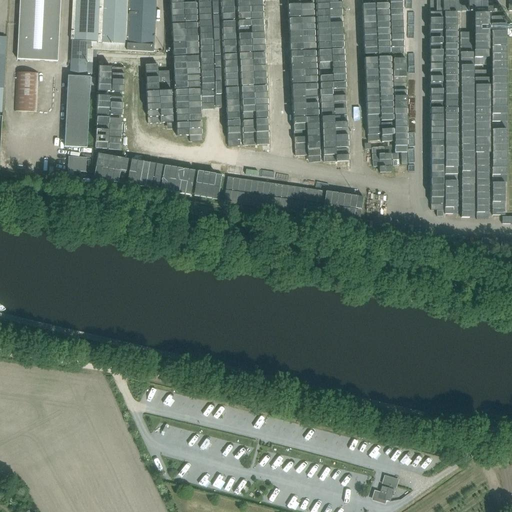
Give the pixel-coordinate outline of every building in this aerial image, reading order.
[(19,0),(16,59),(57,61),(60,0),(19,0)] [(73,0),(69,73),(85,74),(86,64),(92,64),(93,52),(93,49),(125,51),(127,0),(73,0)] [(127,0),(125,51),(152,52),(155,0),(127,0)] [(511,0),(426,0),(431,201),(443,201),(443,215),(457,215),(456,174),(443,174),(442,157),(457,157),(456,91),(442,92),(442,81),(456,81),(455,53),(441,45),(457,45),(459,115),(474,114),(474,144),(487,143),(486,100),(473,100),(473,92),(487,81),(486,12),(511,11),(511,0)] [(380,27),(380,45),(393,45),(392,26),(380,27)] [(319,110),(346,108),(341,32),(321,33),(322,46),(328,45),(330,71),(317,72),(319,110)] [(311,38),(255,39),(256,65),(311,64),(311,38)] [(207,82),(240,82),(240,53),(227,54),(227,68),(221,68),(221,41),(177,41),(178,59),(163,59),(163,102),(177,101),(176,69),(181,69),(181,85),(187,85),(188,96),(207,96),(207,82)] [(392,51),(392,127),(378,127),(378,173),(391,173),(391,164),(406,164),(406,125),(411,125),(411,117),(414,117),(414,107),(414,98),(406,98),(406,51),(392,51)] [(296,77),(302,77),(302,66),(311,66),(311,65),(296,65),(296,77)] [(284,66),(284,79),(295,79),(295,66),(284,66)] [(302,67),(303,79),(315,78),(314,66),(302,67)] [(14,111),(36,112),(38,73),(15,72),(14,111)] [(63,146),(86,147),(90,77),(67,76),(63,146)] [(95,111),(121,111),(121,99),(96,98),(95,111)] [(286,130),(317,129),(316,116),(266,117),(267,130),(273,130),(273,143),(286,143),(286,130)] [(67,171),(85,172),(86,158),(68,157),(67,171)] [(96,182),(145,187),(147,169),(98,164),(96,182)] [(279,208),(323,213),(325,195),(331,195),(333,182),(320,180),(319,188),(283,183),(279,208)] [(460,187),(461,212),(473,212),(473,187),(460,187)] [(390,215),(391,196),(372,196),(371,221),(383,221),(383,215),(390,215)] [(350,197),(350,205),(358,205),(357,208),(361,208),(361,202),(356,202),(356,197),(350,197)] [(239,464),(249,455),(241,447),(231,457),(239,464)] [(384,477),(382,484),(396,487),(398,481),(384,477)] [(379,492),(378,498),(386,501),(390,502),(393,490),(381,486),(379,492)]
